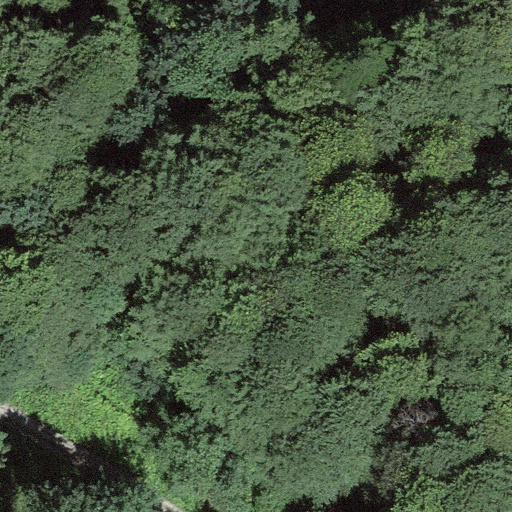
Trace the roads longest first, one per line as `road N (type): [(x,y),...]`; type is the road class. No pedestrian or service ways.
road 1 (track): [(203,511),(35,393),(0,382)]
road 2 (track): [(118,511),(35,393)]
